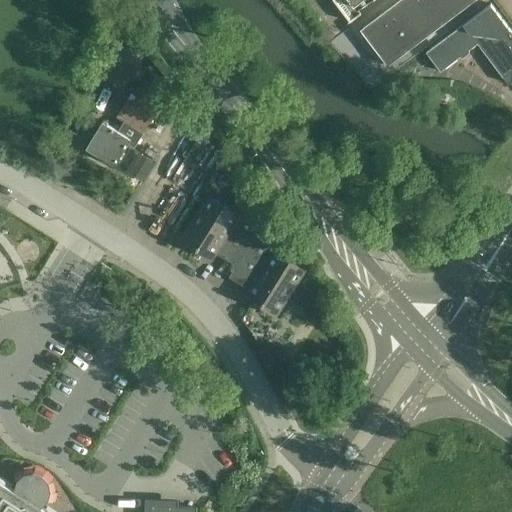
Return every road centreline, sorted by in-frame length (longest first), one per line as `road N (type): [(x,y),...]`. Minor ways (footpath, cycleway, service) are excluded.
road 1 (unclassified): [(330,488),(286,442),(233,343),(199,303),(165,273),(0,171)]
road 2 (secondary): [(432,351),(149,0)]
road 3 (tertiary): [(330,488),(432,351)]
road 4 (unclassified): [(432,351),(511,226)]
